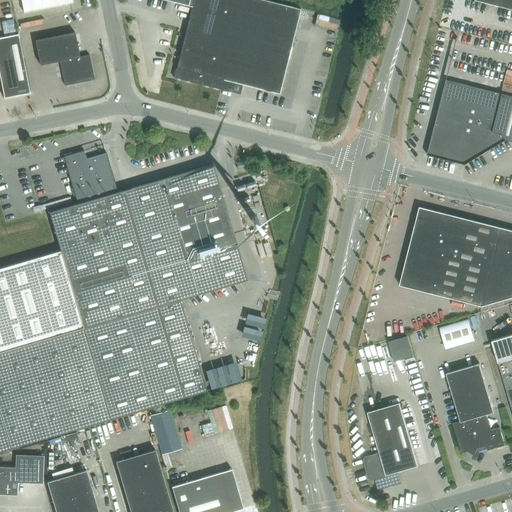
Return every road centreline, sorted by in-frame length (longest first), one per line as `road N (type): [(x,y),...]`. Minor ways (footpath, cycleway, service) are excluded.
road 1 (secondary): [(360,163),(308,406),(315,511)]
road 2 (secondary): [(333,511),(318,406),(376,167)]
road 3 (unclassified): [(124,106),(360,163)]
road 4 (secondary): [(376,167),(416,0)]
road 5 (secondary): [(405,0),(360,163)]
road 6 (unclassified): [(376,167),(511,201)]
road 7 (unclassified): [(0,130),(124,106)]
